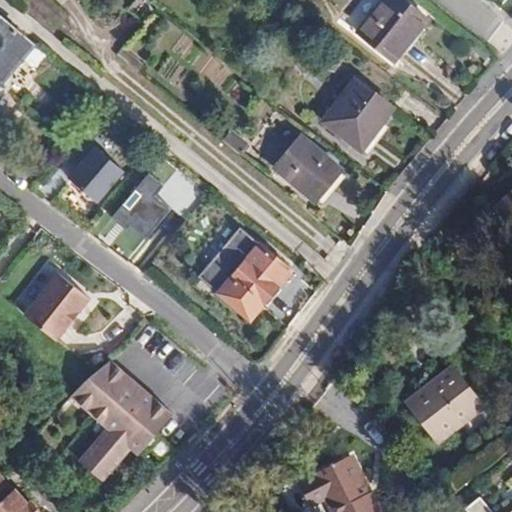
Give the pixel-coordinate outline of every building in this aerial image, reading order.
[(357,32),(387,0),(386,0),(363,0),(345,20),(357,32)] [(438,18),(415,0),(391,0),(367,31),(403,60),(438,18)] [(0,10),(0,73),(32,33),(2,9),(0,10)] [(408,111),(371,82),(337,126),(374,155),(408,111)] [(348,172),(308,138),(282,167),(323,202),(348,172)] [(70,175),(101,205),(133,172),(102,142),(70,175)] [(176,168),(164,182),(150,170),(112,214),(157,251),(206,194),(176,168)] [(511,200),(510,202),(504,195),(487,209),(505,231),(511,226),(511,227),(511,200)] [(295,269),(244,226),(203,276),(253,319),(268,303),(266,301),(295,269)] [(42,287),(74,313),(87,297),(55,271),(42,287)] [(74,313),(42,287),(22,313),(53,338),(74,313)] [(167,416),(103,360),(94,370),(84,382),(71,395),(68,399),(101,429),(73,459),(96,481),(124,450),(133,457),(167,416)] [(449,365),(403,400),(436,443),(482,407),(449,365)] [(353,462),(301,484),(311,507),(325,501),(330,511),(378,511),(372,496),(368,498),(353,462)] [(5,491),(3,493),(0,490),(0,511),(37,511),(24,499),(19,504),(5,491)]
